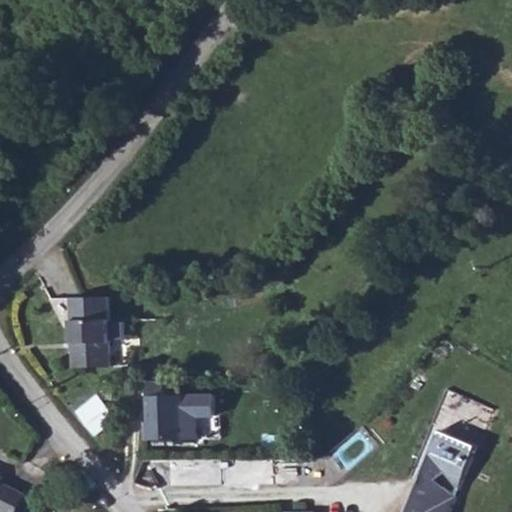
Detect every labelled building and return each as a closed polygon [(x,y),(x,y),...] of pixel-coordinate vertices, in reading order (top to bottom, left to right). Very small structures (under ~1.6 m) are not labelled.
[(111,293),(72,294),(74,362),(114,361),(111,293)] [(148,378),(150,436),(200,437),(200,416),(216,415),(216,390),(185,392),(184,378),(148,378)] [(448,511),(481,442),(443,427),(404,511),(448,511)] [(332,450),(348,470),(375,448),(360,428),(332,450)] [(6,482),(16,466),(0,456),(0,511),(19,511),(28,492),(6,482)]
